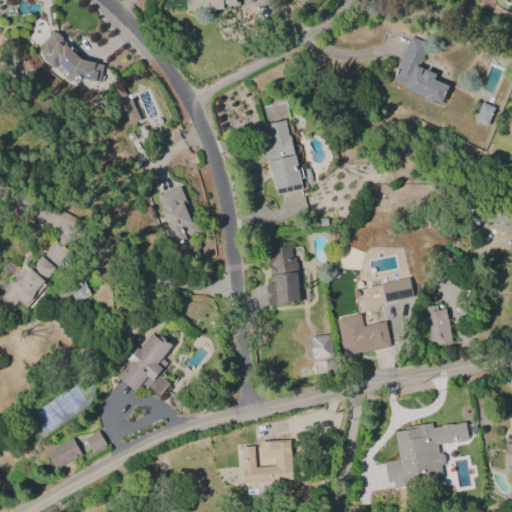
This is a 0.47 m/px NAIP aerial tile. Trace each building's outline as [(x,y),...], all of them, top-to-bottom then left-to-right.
[(186,11),(185,0),(238,0),(238,5),(223,6),(223,9),(214,9),(214,11),(201,11),(201,10),(186,11)] [(74,84),(71,81),(68,83),(53,68),(52,69),(41,58),(45,54),(41,50),(43,48),(39,45),(52,33),(57,33),(61,37),(62,39),(64,41),(62,43),(63,45),(64,44),(79,59),(103,65),(100,75),(104,76),(102,82),(99,81),(98,83),(80,78),(74,84)] [(410,37),(427,44),(417,67),(421,69),(419,74),(421,75),(424,70),(434,74),(432,80),(447,86),(440,103),(434,101),(432,104),(423,99),(424,97),(417,94),(417,95),(411,92),(411,91),(404,88),(405,86),(391,80),(410,37)] [(118,104),(130,99),(139,120),(127,125),(118,104)] [(473,121),(482,102),(494,108),(485,127),(473,121)] [(257,126),(284,120),(287,136),(289,135),(293,155),(294,155),(297,168),(300,168),(303,178),(300,179),(302,189),(276,195),(272,179),(270,179),(264,150),(267,149),(265,140),(268,139),(268,137),(260,139),(257,126)] [(158,195),(179,186),(186,203),(184,205),(190,219),(193,218),(196,224),(198,224),(200,231),(184,237),(186,240),(183,241),(183,243),(174,246),(161,213),(163,213),(161,209),(163,208),(158,195)] [(511,227),(502,226),(502,222),(483,221),(484,207),(511,209),(511,227)] [(300,303),(267,306),(264,284),(274,283),(273,277),(270,278),(268,264),(267,264),(266,251),(269,251),(269,249),(290,246),(291,258),(295,257),(295,261),(296,261),(297,270),(296,270),(300,303)] [(41,254),(56,267),(43,282),(47,285),(27,309),(18,302),(7,314),(0,308),(0,297),(13,282),(20,279),(41,254)] [(74,302),(89,295),(82,278),(66,285),(74,302)] [(380,284),(408,278),(412,297),(384,303),(380,284)] [(475,315),(457,316),(457,307),(455,307),(455,301),(474,300),(475,315)] [(427,343),(424,324),(422,324),(421,318),(423,318),(421,307),(436,305),(436,310),(445,309),(450,344),(435,346),(435,341),(427,343)] [(344,355),(336,319),(360,314),(362,326),(384,322),(390,347),(371,351),(371,350),(344,355)] [(117,376),(128,362),(123,357),(133,345),(138,349),(150,333),(156,338),(159,335),(173,345),(162,359),(166,362),(156,374),(168,384),(158,396),(147,386),(145,389),(140,384),(135,390),(117,376)] [(310,336),(330,334),(332,357),(313,359),(312,354),(311,354),(309,340),(311,339),(310,336)] [(176,409),(169,395),(179,390),(186,404),(176,409)] [(386,482),(383,461),(398,459),(393,431),(411,428),(410,425),(431,422),(432,428),(440,426),(440,425),(450,423),(451,424),(465,422),(467,438),(466,439),(466,440),(457,441),(456,440),(436,444),(438,453),(439,452),(443,454),(444,461),(442,464),(440,464),(441,475),(405,481),(405,485),(393,487),(392,481),(386,482)] [(84,439),(97,431),(105,444),(101,447),(102,448),(92,453),(84,439)] [(70,437),(80,454),(55,469),(45,453),(70,437)] [(504,439),(511,439),(511,466),(503,466),(504,439)] [(289,440),(292,480),(243,483),(240,447),(253,447),(254,467),(274,466),(274,457),(260,458),(259,442),(289,440)]
